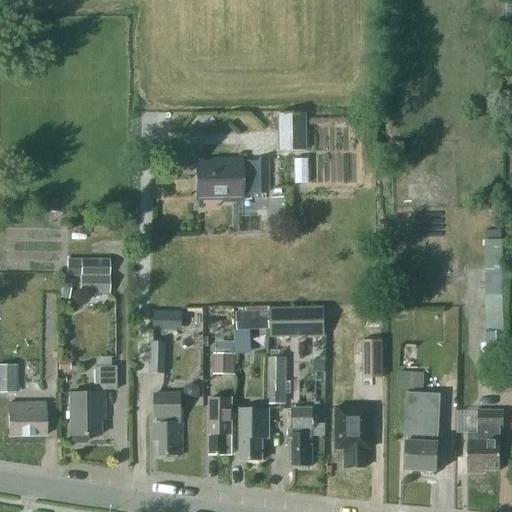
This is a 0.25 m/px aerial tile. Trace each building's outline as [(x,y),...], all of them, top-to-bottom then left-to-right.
[(304,150),(304,114),(276,114),(276,151),(304,150)] [(264,193),(263,162),(247,163),(247,165),(238,165),(238,161),(221,161),(221,166),(193,166),(194,198),(221,197),(221,200),(239,200),(238,191),(250,191),(250,193),(264,193)] [(44,202),(44,212),(56,212),(56,202),(44,202)] [(77,294),(108,294),(109,261),(72,260),(72,275),(77,275),(77,294)] [(486,274),(486,357),(504,357),(502,274),(486,274)] [(59,299),(68,299),(71,279),(62,278),(59,299)] [(323,309),(270,310),(271,338),(323,337),(323,324),(323,309)] [(154,330),(182,331),(183,312),(155,311),(154,330)] [(237,313),(238,330),(270,329),(269,311),(237,313)] [(350,313),(349,337),(385,338),(386,314),(350,313)] [(152,373),(164,373),(164,341),(152,341),(152,373)] [(362,341),(362,378),(383,378),(382,341),(362,341)] [(214,374),(235,374),(235,354),(214,354),(214,374)] [(267,358),(267,407),(284,407),(284,358),(267,358)] [(68,362),(57,362),(57,370),(68,370),(68,362)] [(17,366),(0,365),(0,393),(17,393),(17,366)] [(71,441),(73,443),(84,443),(86,440),(86,436),(99,435),(99,411),(102,411),(102,393),(101,390),(115,390),(114,367),(94,368),(93,393),(68,393),(69,436),(71,436),(71,441)] [(397,387),(424,388),(424,373),(398,372),(397,387)] [(405,470),(437,471),(439,443),(435,442),(440,394),(407,393),(405,437),(407,437),(407,441),(406,441),(405,470)] [(156,423),(153,423),(154,441),(159,441),(160,455),(182,455),(182,423),(180,423),(180,394),(155,394),(156,423)] [(365,448),(368,448),(368,425),(363,425),(363,409),(353,409),(353,397),(339,397),(339,425),(345,425),(345,468),(365,467),(365,448)] [(210,455),(231,455),(231,427),(231,411),(231,398),(210,399),(210,411),(210,455)] [(7,404),(8,437),(44,436),(44,403),(7,404)] [(312,424),(313,424),(313,408),(292,408),(293,438),(288,438),(288,451),(292,451),(292,466),(312,465),(312,438),(312,424)] [(240,427),(240,460),(262,460),(262,439),(269,439),(269,409),(240,409),(240,427)] [(503,428),(503,411),(477,411),(477,428),(483,428),(483,434),(468,434),(467,473),(483,473),(483,470),(500,470),(500,441),(493,440),(493,428),(503,428)]
